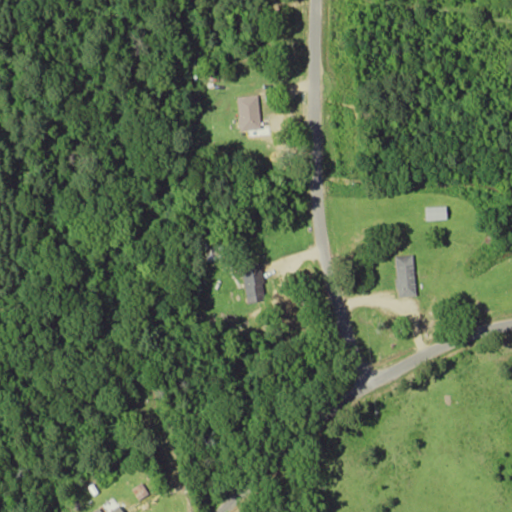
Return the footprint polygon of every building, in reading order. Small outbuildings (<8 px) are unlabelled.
[(236,129),(257,128),(254,93),(233,95),(236,129)] [(419,205),(419,218),(443,218),(442,205),(419,205)] [(392,254),(394,294),(411,294),(410,253),(392,254)] [(237,265),(243,301),(262,298),(255,262),(237,265)] [(121,511),(115,503),(101,511),(121,511)]
